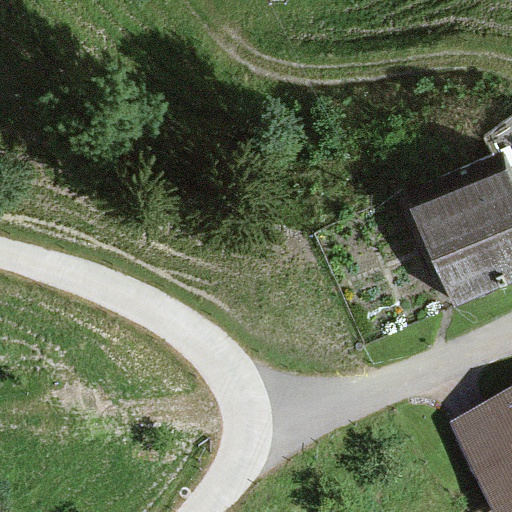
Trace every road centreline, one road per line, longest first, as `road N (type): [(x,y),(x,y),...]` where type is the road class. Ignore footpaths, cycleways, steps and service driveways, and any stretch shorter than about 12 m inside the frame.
road 1 (track): [(0,251),(153,301),(243,356),(324,424)]
road 2 (track): [(324,424),(511,342)]
road 3 (track): [(227,511),(324,424)]
